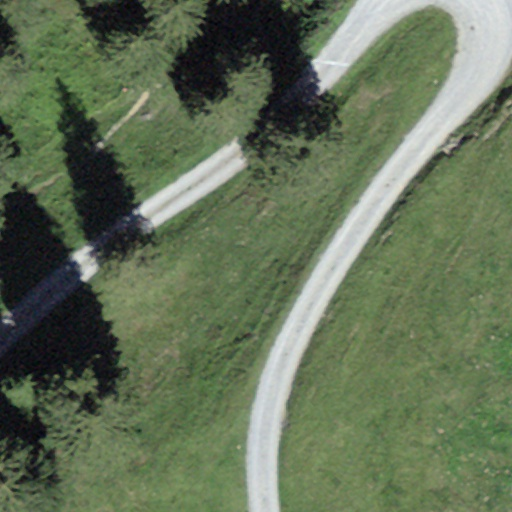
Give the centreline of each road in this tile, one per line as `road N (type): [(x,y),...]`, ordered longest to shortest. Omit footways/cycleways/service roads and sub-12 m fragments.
road 1 (track): [(262,511),(256,473),(273,382),(335,261),(477,75),(491,49),(487,0)]
road 2 (track): [(377,0),(278,125),(122,229),(0,335)]
